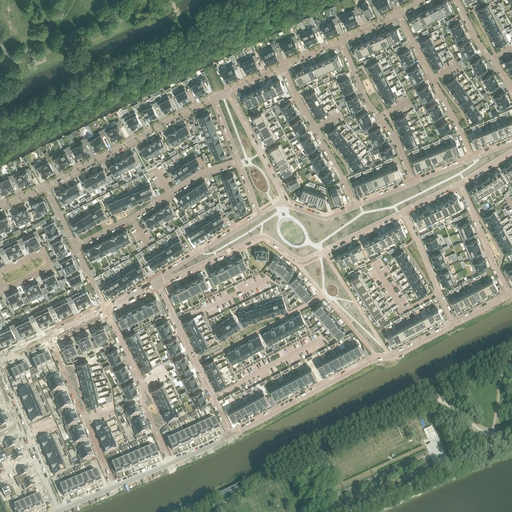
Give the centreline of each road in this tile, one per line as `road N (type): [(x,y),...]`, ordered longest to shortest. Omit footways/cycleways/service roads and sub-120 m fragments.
road 1 (residential): [(164,280),(261,234),(305,259),(405,210)]
road 2 (residential): [(453,325),(229,435)]
road 3 (track): [(0,105),(181,25)]
road 4 (residential): [(214,97),(44,187)]
road 5 (residential): [(74,246),(201,173),(239,161)]
road 6 (residential): [(143,0),(108,32),(13,61),(0,79)]
road 7 (residential): [(229,435),(155,284)]
road 8 (residential): [(168,464),(106,310)]
road 9 (residential): [(398,13),(472,160)]
road 10 (residential): [(49,336),(112,488)]
road 11 (residential): [(340,42),(413,184)]
road 12 (residential): [(282,67),(353,208)]
road 13 (residential): [(227,91),(285,203)]
road 14 (residential): [(453,325),(405,210)]
road 15 (residential): [(508,295),(458,183)]
